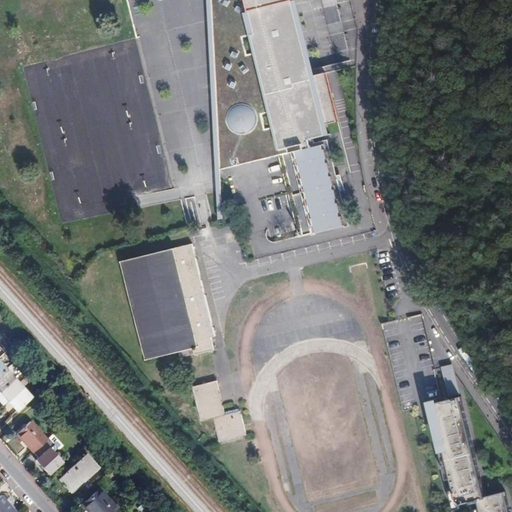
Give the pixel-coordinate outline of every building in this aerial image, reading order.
[(211,0),(224,170),(283,156),(277,128),(269,130),(267,115),(273,113),(260,55),(252,56),(248,39),(256,36),(247,0),(211,0)] [(297,152),(331,144),(295,0),(247,0),(256,36),(260,55),(273,113),(277,128),(283,156),(297,152)] [(331,144),(297,152),(317,235),(351,227),(331,144)] [(217,344),(194,249),(122,266),(149,364),(194,354),(196,362),(216,357),(213,345),(217,344)] [(0,397),(14,414),(31,399),(0,364),(0,397)] [(216,384),(193,390),(201,423),(214,420),(220,441),(246,435),(241,412),(224,417),(216,384)] [(482,503),(476,477),(459,403),(434,409),(454,501),(456,510),(476,505),(477,511),(505,511),(502,499),(482,503)] [(15,434),(32,453),(46,440),(29,422),(15,434)] [(46,440),(32,453),(37,459),(35,461),(47,475),(61,464),(49,450),(54,446),(47,439),(46,440)] [(83,482),(97,469),(86,456),(58,480),(70,492),(82,481),(83,482)] [(89,511),(113,511),(115,511),(97,491),(82,504),(89,511)] [(0,511),(11,511),(14,510),(1,495),(0,495),(0,511)]
